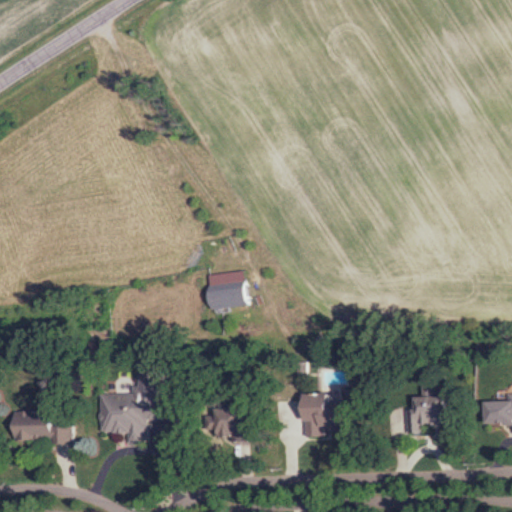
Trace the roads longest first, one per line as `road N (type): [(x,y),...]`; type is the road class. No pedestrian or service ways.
road 1 (residential): [(186,511),(211,499),(273,490),(511,486)]
road 2 (tertiary): [(0,81),(123,0)]
